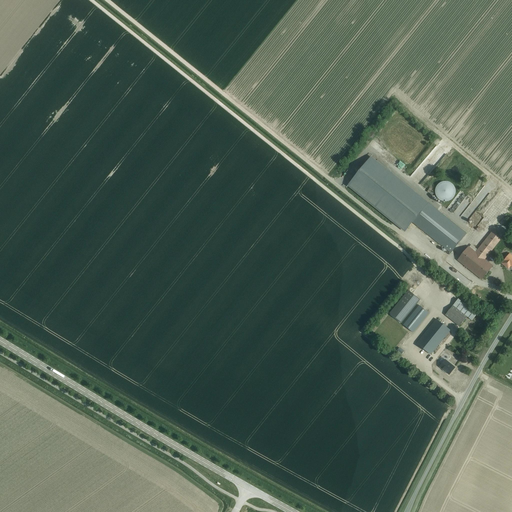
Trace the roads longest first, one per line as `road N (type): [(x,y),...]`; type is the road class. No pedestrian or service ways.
road 1 (secondary): [(0,339),(248,488)]
road 2 (unclassified): [(407,511),(511,318)]
